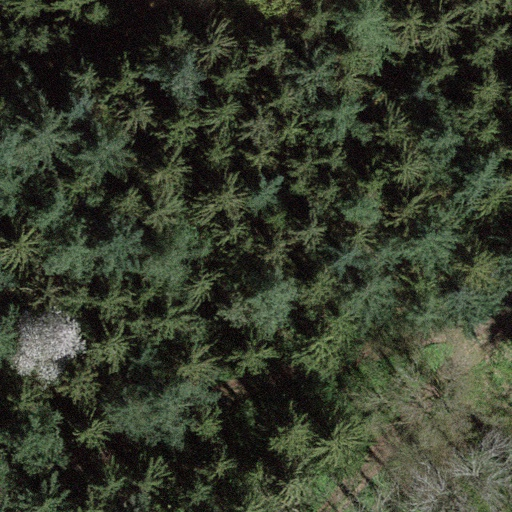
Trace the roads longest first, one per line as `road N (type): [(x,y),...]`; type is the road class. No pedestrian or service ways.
road 1 (track): [(502,323),(330,373),(0,491)]
road 2 (track): [(341,511),(511,320)]
